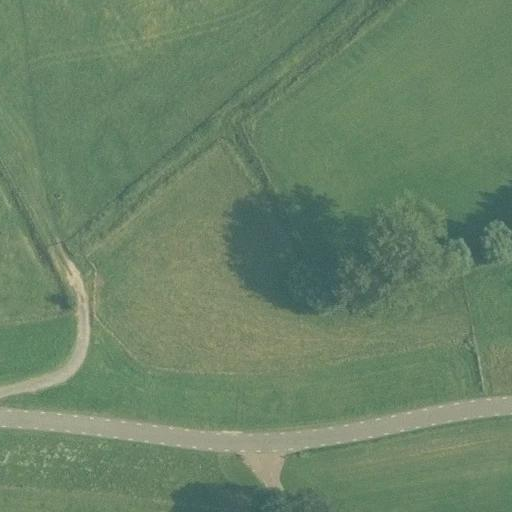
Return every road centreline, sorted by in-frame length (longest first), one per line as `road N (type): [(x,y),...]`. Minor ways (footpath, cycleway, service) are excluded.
road 1 (unclassified): [(0,420),(265,443),(511,407)]
road 2 (track): [(0,159),(79,298)]
